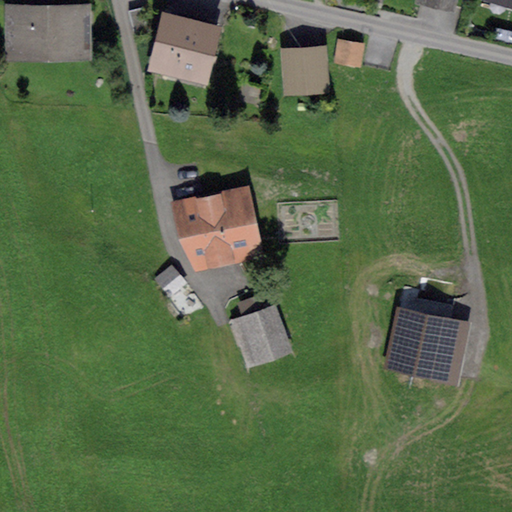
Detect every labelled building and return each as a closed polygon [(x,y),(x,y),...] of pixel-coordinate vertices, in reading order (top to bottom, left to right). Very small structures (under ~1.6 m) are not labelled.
[(148,34),(141,7),(127,11),(134,38),(148,34)] [(14,12),(14,51),(80,50),(80,11),(30,11),(14,12)] [(169,18),(158,65),(199,75),(210,29),(169,18)] [(356,64),(359,47),(340,44),(337,60),(356,64)] [(287,53),(289,89),(322,86),(319,51),(287,53)] [(191,239),(196,264),(251,252),(239,193),(201,201),(202,209),(176,214),(180,236),(184,235),(185,240),(191,239)] [(174,290),(178,295),(184,289),(169,270),(157,280),(169,294),(174,290)] [(246,318),(259,358),(284,349),(270,310),(246,318)] [(429,373),(435,348),(460,354),(465,328),(398,313),(387,363),(429,373)]
